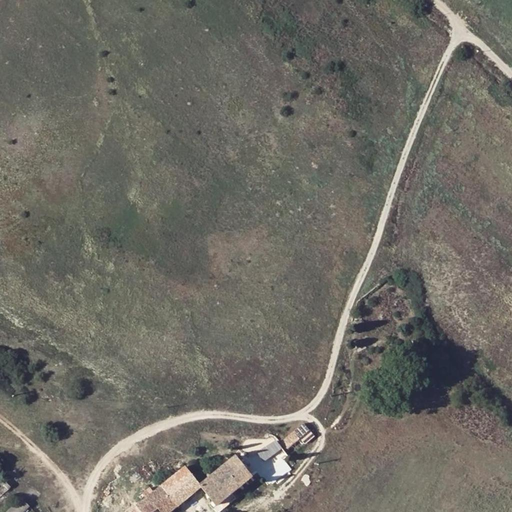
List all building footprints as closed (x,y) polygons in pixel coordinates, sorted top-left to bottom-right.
[(415,374),(427,389),(438,378),(426,364),(415,374)] [(263,446),(271,454),(284,441),(276,435),(263,446)] [(207,501),(213,509),(248,482),(228,458),(196,487),(207,501)] [(194,485),(179,465),(153,485),(169,505),(194,485)] [(169,505),(153,485),(118,511),(141,511),(158,499),(165,509),(169,505)] [(169,505),(174,511),(192,511),(207,501),(196,487),(194,485),(169,505)] [(17,494),(12,499),(19,508),(25,502),(17,494)] [(0,511),(14,511),(19,508),(12,499),(0,510),(0,511)]
